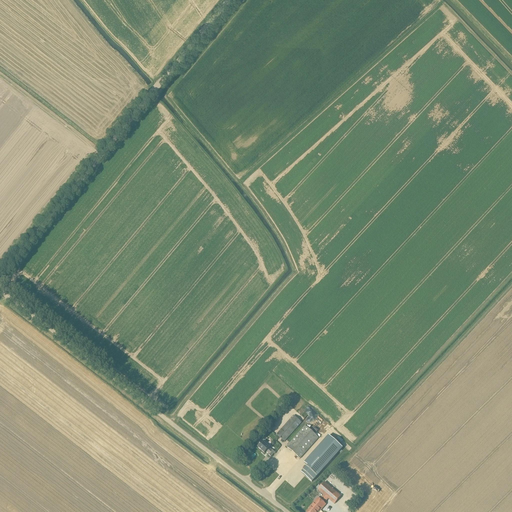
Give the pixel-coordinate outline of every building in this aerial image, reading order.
[(301,423),(293,415),(276,434),(285,442),(301,423)] [(319,438),(305,426),(286,447),(300,459),(319,438)] [(304,463),(318,475),(343,448),(329,436),(304,463)] [(265,444),(263,442),(258,447),(264,453),(267,451),(269,453),(268,454),(271,457),(274,453),(272,450),(272,451),(269,448),(271,446),(267,443),(265,444)] [(341,496),(324,482),(318,490),(334,504),(341,496)] [(319,511),(326,505),(318,498),(310,507),(310,508),(306,511),(319,511)]
